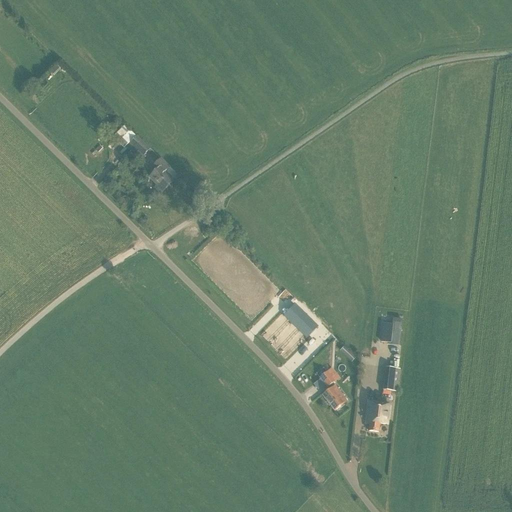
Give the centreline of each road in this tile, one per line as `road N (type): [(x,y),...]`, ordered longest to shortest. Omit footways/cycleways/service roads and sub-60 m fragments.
road 1 (unclassified): [(374,511),(297,395),(150,244)]
road 2 (unclassified): [(150,244),(0,98)]
road 3 (unclassified): [(150,244),(71,291),(0,353)]
